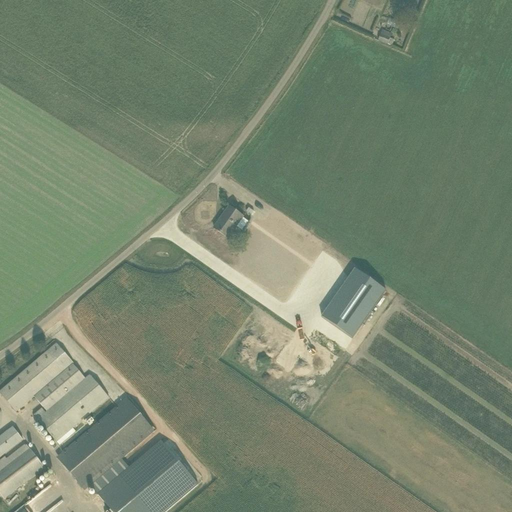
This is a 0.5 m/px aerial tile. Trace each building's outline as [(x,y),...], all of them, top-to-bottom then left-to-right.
[(378,41),(392,46),(394,40),(390,39),(392,34),(382,30),(378,41)] [(243,217),(229,207),(214,229),(228,239),(243,217)] [(294,256),(303,243),(267,217),(257,230),(294,256)] [(386,291),(355,269),(321,318),(352,339),(386,291)] [(0,393),(16,412),(34,397),(74,364),(57,344),(0,392),(0,393)] [(34,397),(47,412),(86,379),(74,364),(34,397)] [(56,442),(109,398),(90,375),(86,379),(47,412),(46,413),(42,409),(34,415),(56,442)] [(126,400),(117,407),(57,459),(85,491),(154,432),(126,400)] [(0,437),(0,458),(23,440),(13,428),(0,437)] [(166,511),(198,485),(161,442),(98,495),(110,510),(107,511),(166,511)] [(0,494),(4,499),(44,468),(27,445),(26,446),(25,445),(7,459),(5,457),(0,460),(0,494)] [(69,511),(51,486),(13,511),(69,511)]
